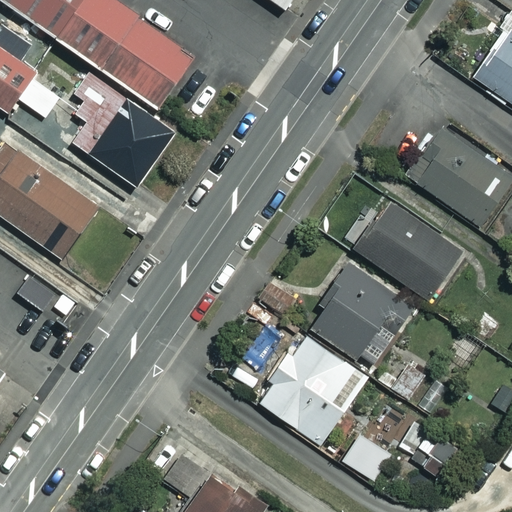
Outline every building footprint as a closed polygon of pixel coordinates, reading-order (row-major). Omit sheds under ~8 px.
[(1,0),(53,35),(77,0),(1,0)] [(87,59),(155,105),(193,51),(118,0),(77,0),(53,35),(87,59)] [(511,19),(511,20),(473,74),(511,101),(511,19)] [(35,67),(0,44),(0,111),(5,115),(35,67)] [(65,142),(128,185),(175,118),(155,105),(87,59),(65,90),(78,99),(68,113),(79,121),(65,142)] [(500,167),(442,126),(408,173),(481,224),(497,201),(483,191),(500,167)] [(0,149),(0,213),(60,257),(97,205),(7,140),(0,149)] [(415,303),(400,293),(406,283),(427,297),(463,248),(391,195),(355,244),(363,250),(355,263),(350,259),(320,304),(323,306),(309,327),(354,357),(375,326),(393,337),(415,303)] [(283,343),(266,329),(244,355),(262,369),(283,343)] [(367,376),(306,331),(293,350),(289,347),(268,377),(272,380),(258,398),(320,442),(367,376)] [(459,446),(416,415),(396,443),(439,474),(459,446)] [(192,495),(210,469),(214,459),(172,431),(163,444),(169,448),(154,470),(192,495)] [(210,469),(192,495),(181,511),(257,511),(267,498),(239,479),(235,486),(210,469)]
